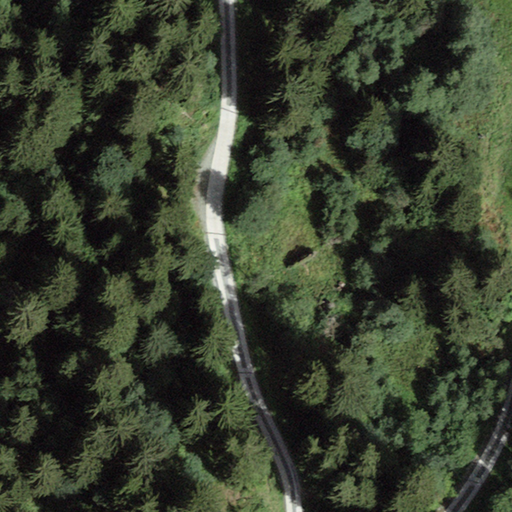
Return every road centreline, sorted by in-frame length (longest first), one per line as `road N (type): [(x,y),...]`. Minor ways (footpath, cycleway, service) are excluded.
road 1 (track): [(298,511),(249,385),(208,206),(234,82),(230,0)]
road 2 (track): [(511,404),(489,458),(446,511)]
